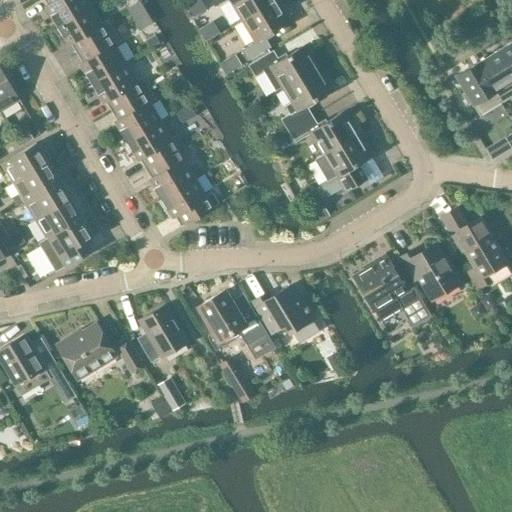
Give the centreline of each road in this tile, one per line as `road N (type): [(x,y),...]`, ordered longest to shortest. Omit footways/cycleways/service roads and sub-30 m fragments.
road 1 (residential): [(157,271),(322,252),(413,194),(421,173)]
road 2 (residential): [(157,271),(27,50),(3,25)]
road 3 (residential): [(421,173),(320,0)]
road 4 (residential): [(0,307),(157,271)]
